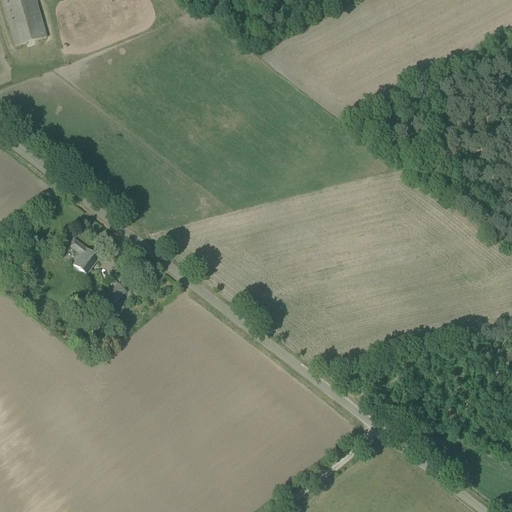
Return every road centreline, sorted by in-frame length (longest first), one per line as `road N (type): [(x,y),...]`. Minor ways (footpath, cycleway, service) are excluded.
road 1 (unclassified): [(485,511),(0,132)]
road 2 (track): [(280,511),(380,429)]
